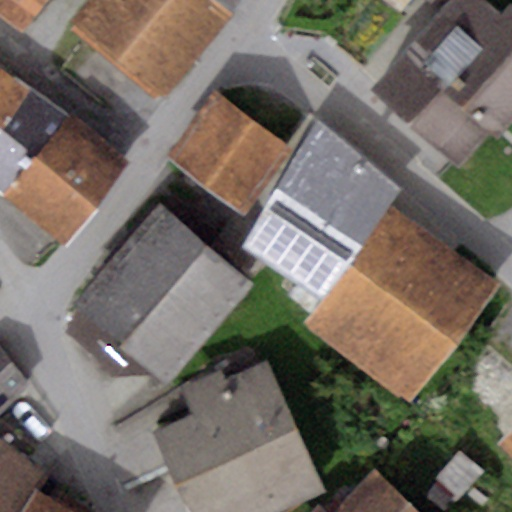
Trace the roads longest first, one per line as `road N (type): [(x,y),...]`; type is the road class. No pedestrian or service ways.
road 1 (residential): [(115,511),(83,430),(14,303),(124,190),(239,37)]
road 2 (residential): [(239,37),(511,273)]
